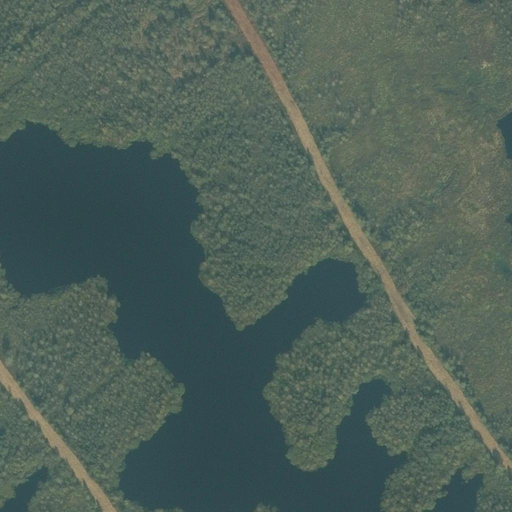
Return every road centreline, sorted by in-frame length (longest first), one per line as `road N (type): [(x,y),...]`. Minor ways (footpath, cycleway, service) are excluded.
road 1 (track): [(511,481),(366,259),(225,0)]
road 2 (track): [(106,511),(0,373)]
